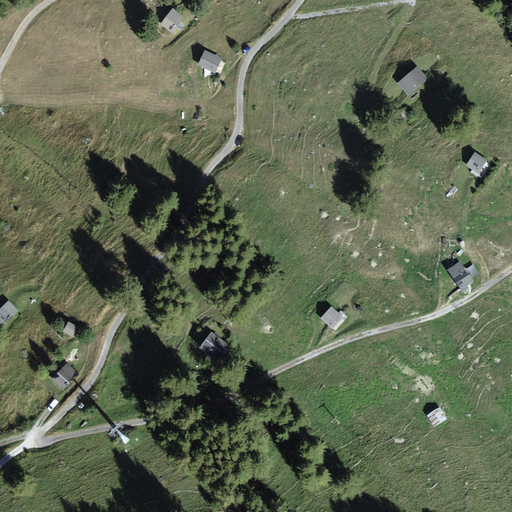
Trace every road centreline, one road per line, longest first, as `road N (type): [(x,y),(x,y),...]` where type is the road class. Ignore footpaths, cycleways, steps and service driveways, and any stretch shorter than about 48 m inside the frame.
road 1 (track): [(299,0),(253,53),(226,147),(203,176),(187,223),(149,268),(104,346),(88,389),(0,464)]
road 2 (track): [(29,441),(215,401),(337,343),(443,312),(511,268)]
